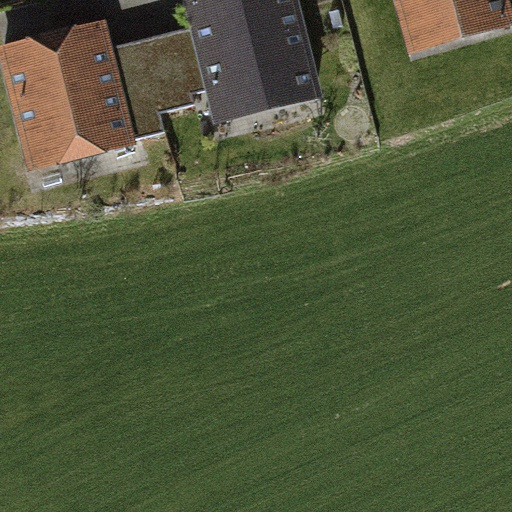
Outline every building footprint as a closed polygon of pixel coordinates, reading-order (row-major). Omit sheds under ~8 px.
[(295,0),(223,0),(184,10),(191,39),(204,93),(215,137),(322,111),(295,0)] [(390,0),(409,67),(511,38),(509,28),(500,0),(390,0)] [(511,0),(500,0),(509,28),(511,27),(511,0)] [(103,25),(0,50),(0,60),(29,180),(134,154),(132,146),(111,58),(103,25)] [(191,39),(111,58),(132,146),(161,139),(155,116),(185,109),(182,99),(204,93),(191,39)]
